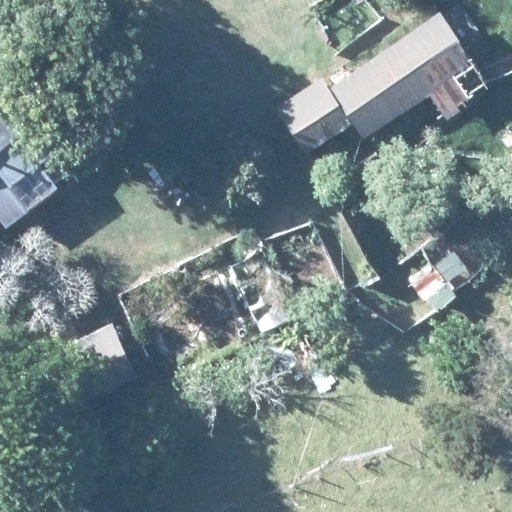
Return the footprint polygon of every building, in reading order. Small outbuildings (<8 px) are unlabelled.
[(0,0),(0,158),(67,106),(0,21),(0,0)] [(499,93),(447,15),(413,38),(415,42),(338,95),(369,139),(433,96),(453,125),(499,93)] [(313,160),(359,130),(331,88),(285,119),(313,160)] [(312,191),(258,217),(271,244),(217,269),(244,327),(352,276),(312,191)] [(434,265),(413,282),(430,303),(451,286),(434,265)] [(195,319),(158,336),(172,366),(208,349),(195,319)] [(65,420),(143,380),(118,326),(39,364),(65,420)]
